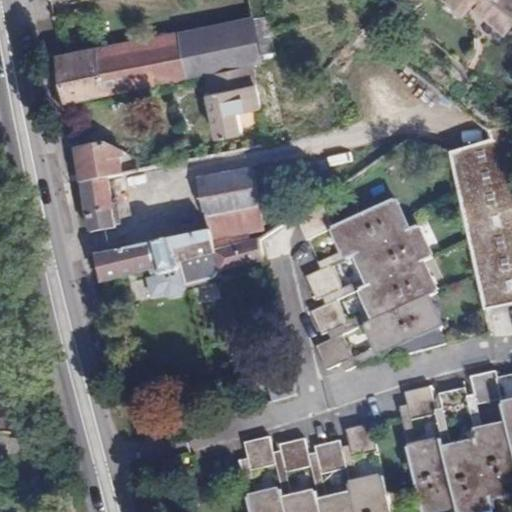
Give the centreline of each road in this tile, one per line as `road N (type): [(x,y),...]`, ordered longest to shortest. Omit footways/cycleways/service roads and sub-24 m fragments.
road 1 (tertiary): [(114,457),(64,260),(15,0)]
road 2 (unknown): [(64,260),(129,237),(170,190),(318,155),(423,114)]
road 3 (residential): [(114,457),(478,339)]
road 4 (tertiary): [(0,124),(46,345),(85,464)]
